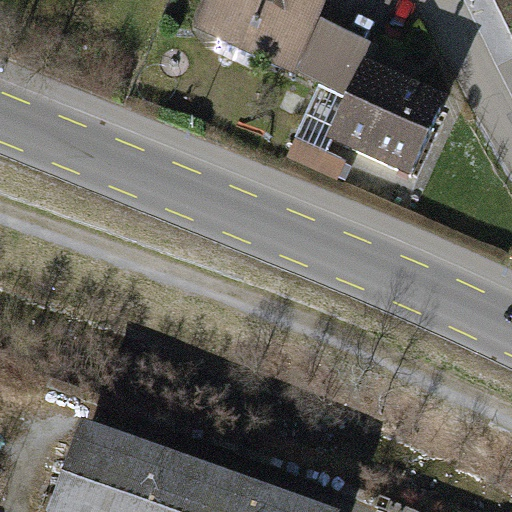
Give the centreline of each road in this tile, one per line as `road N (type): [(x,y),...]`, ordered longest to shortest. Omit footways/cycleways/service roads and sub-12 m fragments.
road 1 (tertiary): [(0,118),(511,336)]
road 2 (residential): [(437,0),(511,125)]
